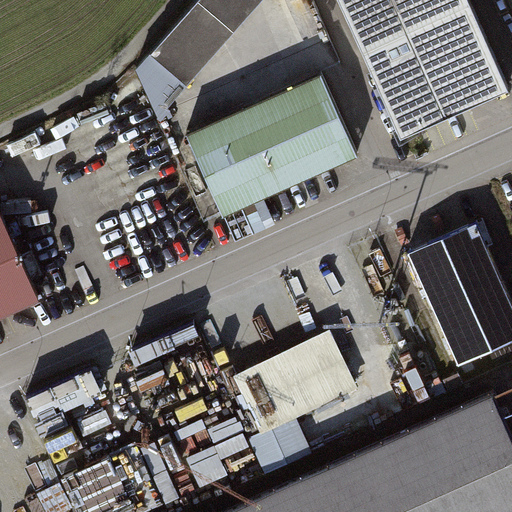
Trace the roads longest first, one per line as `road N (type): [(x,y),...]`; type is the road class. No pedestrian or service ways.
road 1 (residential): [(0,371),(511,145)]
road 2 (track): [(0,136),(78,97),(149,41),(185,0)]
road 3 (unknown): [(120,318),(49,175),(36,168),(0,181)]
